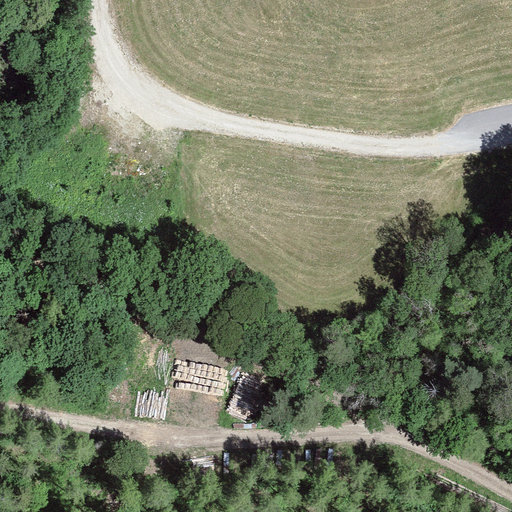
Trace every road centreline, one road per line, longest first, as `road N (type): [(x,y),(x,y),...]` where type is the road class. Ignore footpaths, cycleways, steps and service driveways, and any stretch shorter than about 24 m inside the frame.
road 1 (track): [(511,493),(378,424),(144,434),(0,411)]
road 2 (track): [(105,0),(119,64),(162,99),(211,119),(404,147),(511,131)]
road 3 (track): [(378,424),(172,311),(0,244)]
